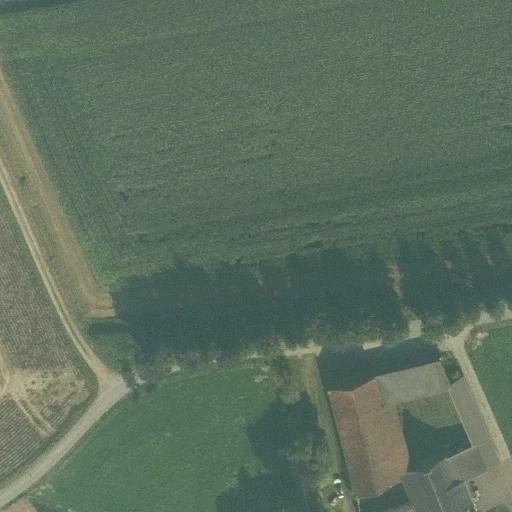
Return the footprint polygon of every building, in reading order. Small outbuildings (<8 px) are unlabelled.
[(437,355),(414,361),(424,390),(446,384),(449,383),(449,381),(437,355)] [(414,361),(401,364),(411,393),(424,390),(414,361)] [(393,397),(411,393),(401,364),(327,383),(354,491),(398,474),(380,401),(393,397)] [(461,375),(449,381),(449,383),(446,384),(463,421),(478,414),(461,375)] [(410,464),(393,397),(380,401),(398,474),(402,473),(400,468),(410,464)] [(488,436),(478,414),(463,421),(473,443),(488,436)] [(498,461),(488,436),(473,443),(453,451),(462,476),(498,461)] [(476,511),(462,476),(453,451),(452,449),(410,464),(400,468),(402,473),(412,500),(416,511),(476,511)] [(263,492),(269,511),(302,511),(309,510),(300,479),(263,492)] [(377,498),(382,510),(403,502),(398,490),(377,498)] [(416,511),(412,500),(380,511),(416,511)]
